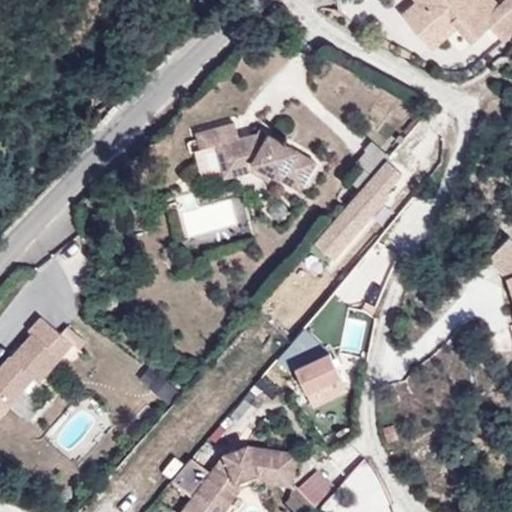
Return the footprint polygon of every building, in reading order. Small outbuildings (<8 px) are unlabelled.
[(416,0),(417,1),(402,15),(426,43),(453,20),(457,26),(472,43),(490,28),(503,43),(511,34),(511,0),(507,0),(500,7),(484,20),(469,3),(472,0),(416,0)] [(493,0),(472,0),(469,3),(484,20),(500,7),(493,0)] [(453,20),(426,43),(431,49),(457,26),(453,20)] [(235,122),(197,132),(201,148),(216,144),(223,170),(253,162),(273,174),(300,189),(316,162),(269,134),(266,138),(257,133),(239,137),(235,122)] [(269,134),(260,128),(257,133),(266,138),(269,134)] [(373,142),(356,161),(360,165),(348,179),(360,189),(387,159),(389,156),(373,142)] [(223,170),(216,144),(201,148),(197,149),(204,174),(223,170)] [(360,189),(315,242),(334,258),(389,196),(385,192),(402,173),(387,159),(360,189)] [(273,174),(253,162),(223,170),(224,177),(252,170),(269,180),(273,174)] [(193,192),(173,198),(185,243),(243,227),(235,196),(196,207),(193,192)] [(511,237),(510,236),(489,257),(509,277),(511,285),(511,237)] [(334,346),(349,306),(326,298),(312,338),(334,346)] [(340,352),(365,358),(377,312),(353,306),(340,352)] [(11,355),(0,367),(0,414),(33,376),(39,381),(72,343),(42,316),(30,330),(33,333),(12,356),(11,355)] [(335,376),(324,353),(290,371),(302,393),(335,376)] [(210,472),(192,457),(172,480),(194,496),(181,511),(216,511),(215,509),(236,480),(258,472),(294,478),(297,453),(248,445),(225,453),(210,472)] [(317,471),(298,491),(315,509),(335,489),(317,471)] [(294,478),(258,472),(236,480),(215,509),(216,511),(223,511),(241,487),(259,481),(293,486),(294,478)] [(293,486),(289,504),(297,511),(318,511),(315,509),(298,491),(293,486)]
